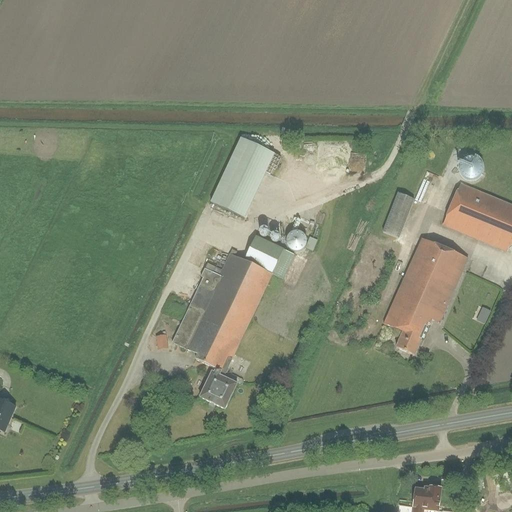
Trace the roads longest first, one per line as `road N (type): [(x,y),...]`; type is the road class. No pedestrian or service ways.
road 1 (secondary): [(0,499),(511,413)]
road 2 (residential): [(176,495),(511,444)]
